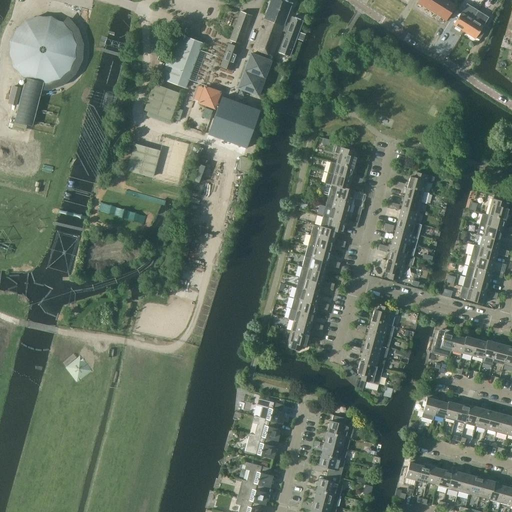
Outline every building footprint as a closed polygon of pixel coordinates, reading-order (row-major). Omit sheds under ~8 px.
[(281,31),(283,32),(285,27),(283,27),(285,23),(292,3),(282,0),(270,0),(238,88),(257,95),(281,31)] [(426,9),(432,0),(418,0),(417,3),(426,9)] [(435,15),(444,0),(432,0),(426,9),(435,15)] [(445,21),(455,5),(447,0),(444,0),(435,15),(445,21)] [(464,33),(472,20),(476,14),(467,9),(464,14),(461,13),(453,26),(464,33)] [(240,12),(230,40),(241,45),(251,17),(240,12)] [(290,24),(285,23),(283,27),(285,27),(283,32),(286,33),(279,53),(289,57),(295,40),(302,42),(304,35),(298,33),(302,21),(292,18),(290,24)] [(483,27),(472,20),(464,33),(475,40),(476,39),(479,41),(483,34),(480,32),(483,27)] [(185,89),(185,88),(202,43),(177,34),(160,80),(185,89)] [(231,71),(240,48),(228,44),(220,67),(231,71)] [(32,127),(43,83),(26,79),(14,123),(32,127)] [(153,84),(144,112),(171,121),(180,94),(153,84)] [(12,86),(8,103),(17,105),(21,88),(12,86)] [(222,123),(242,129),(247,109),(228,104),(222,123)] [(177,109),(173,119),(179,121),(183,111),(177,109)] [(193,128),(204,131),(208,119),(198,115),(193,128)] [(154,177),(161,149),(134,142),(127,170),(154,177)] [(352,151),(340,147),(336,146),(335,153),(338,154),(336,164),(353,169),(356,158),(351,156),(352,151)] [(350,179),(353,169),(336,164),(330,162),(331,163),(329,166),(328,170),(328,173),(327,173),(350,179)] [(410,176),(407,187),(424,192),(427,182),(432,184),(434,177),(416,172),(415,178),(410,176)] [(348,189),(350,179),(327,173),(328,173),(326,176),(325,180),(325,183),(324,183),(324,184),(331,186),(337,187),(337,186),(348,189)] [(354,191),(348,189),(337,186),(337,187),(331,186),(328,195),(351,202),(354,191)] [(424,192),(407,187),(404,198),(421,203),(424,192)] [(349,212),(351,202),(328,195),(325,206),(349,212)] [(421,203),(404,198),(401,208),(418,213),(421,203)] [(492,199),(488,215),(505,220),(508,209),(507,209),(508,203),(492,199)] [(470,202),(468,210),(475,211),(477,204),(470,202)] [(109,212),(111,206),(103,203),(101,209),(109,212)] [(349,212),(325,206),(319,204),(316,214),(323,216),(328,218),(346,223),(349,212)] [(418,213),(401,208),(398,219),(416,223),(418,213)] [(505,220),(488,215),(482,214),(479,224),(502,230),(505,220)] [(346,223),(328,218),(323,216),(320,226),(319,226),(326,228),(336,231),(336,232),(343,234),(346,223)] [(416,223),(398,219),(395,229),(418,236),(421,225),(416,223)] [(500,241),(502,230),(479,224),(476,234),(482,236),(500,241)] [(333,242),(336,232),(336,231),(326,228),(319,226),(313,225),(310,235),(333,242)] [(418,236),(395,229),(392,240),(416,246),(418,236)] [(331,252),(333,242),(310,235),(310,236),(311,236),(309,239),(308,242),(309,246),(308,245),(307,246),(331,252)] [(497,251),(500,241),(482,236),(479,246),(497,251)] [(416,246),(392,240),(390,250),(413,256),(416,246)] [(497,251),(479,246),(474,245),(471,256),(494,262),(497,251)] [(115,246),(114,254),(124,256),(126,248),(115,246)] [(328,263),(331,252),(307,246),(305,256),(328,263)] [(413,256),(390,250),(387,261),(404,265),(410,267),(413,256)] [(325,273),(328,263),(305,256),(302,267),(325,273)] [(491,272),(494,262),(471,256),(468,266),(491,272)] [(404,265),(387,261),(384,271),(389,273),(388,278),(400,282),(404,265)] [(488,283),(491,272),(468,266),(465,276),(488,283)] [(322,284),(325,273),(302,267),(299,277),(322,284)] [(162,275),(156,280),(160,285),(166,281),(162,275)] [(485,293),(488,283),(465,276),(462,287),(485,293)] [(319,294),(322,284),(299,277),(296,288),(319,294)] [(483,304),(485,293),(462,287),(459,298),(483,304)] [(317,304),(319,294),(296,288),(293,298),(317,304)] [(314,315),(317,304),(293,298),(291,309),(314,315)] [(398,310),(396,310),(380,305),(379,311),(374,310),(371,320),(392,326),(394,316),(395,317),(397,315),(398,310)] [(311,325),(314,315),(291,309),(288,319),(294,321),(311,325)] [(392,326),(371,320),(368,331),(390,337),(391,337),(394,327),(392,326)] [(308,336),(311,325),(294,321),(291,331),(308,336)] [(450,350),(455,335),(450,334),(451,331),(445,329),(444,332),(438,331),(433,352),(449,357),(450,350)] [(305,347),(308,336),(291,331),(286,347),(293,349),(298,351),(300,345),(305,347)] [(390,337),(368,331),(365,341),(388,348),(388,347),(387,347),(389,344),(390,340),(390,337)] [(461,353),(466,335),(461,333),(460,336),(455,335),(450,350),(461,353)] [(471,356),(476,339),(471,338),(472,336),(466,335),(461,353),(471,356)] [(482,359),(487,340),(482,339),(481,341),(476,339),(471,356),(482,359)] [(493,362),(498,343),(487,340),(482,359),(493,362)] [(388,348),(365,341),(362,352),(384,358),(386,355),(387,351),(387,348),(388,348)] [(503,365),(508,346),(498,343),(493,362),(503,365)] [(511,366),(511,347),(508,346),(503,365),(511,366)] [(286,347),(285,354),(291,356),(293,349),(286,347)] [(384,358),(362,352),(359,362),(383,368),(385,358),(384,358)] [(378,385),(383,368),(359,362),(357,373),(362,374),(360,380),(365,381),(378,385)] [(357,379),(355,387),(358,390),(362,391),(365,381),(360,380),(357,379)] [(433,415),(438,400),(433,399),(434,396),(428,394),(423,413),(433,415)] [(261,407),(259,417),(278,422),(278,423),(282,424),(285,412),(281,411),(283,405),(258,398),(257,405),(261,407)] [(444,418),(449,400),(443,398),(443,401),(438,400),(433,415),(444,418)] [(454,421),(459,404),(454,403),(455,401),(449,400),(444,418),(454,421)] [(465,424),(470,405),(464,404),(464,406),(459,404),(454,421),(465,424)] [(475,427),(480,408),(470,405),(465,424),(475,427)] [(486,430),(491,411),(480,408),(475,427),(486,430)] [(496,432),(501,414),(491,411),(486,430),(496,432)] [(507,435),(511,417),(501,414),(496,432),(507,435)] [(330,421),(327,432),(350,438),(353,427),(345,425),(346,419),(333,415),(331,421),(330,421)] [(277,428),(278,423),(278,422),(259,417),(254,416),(252,423),(257,424),(254,435),(274,440),(273,440),(277,441),(280,429),(277,428)] [(350,438),(327,432),(324,443),(347,449),(350,438)] [(272,446),(273,440),(274,440),(254,435),(249,433),(245,451),(273,459),(276,447),(272,446)] [(347,449),(324,443),(321,454),(344,460),(347,449)] [(340,477),(344,460),(321,454),(318,466),(328,468),(326,474),(340,477)] [(415,464),(416,462),(416,461),(410,459),(405,478),(416,480),(420,465),(415,464)] [(249,470),(246,481),(266,486),(266,487),(269,488),(272,476),(269,475),(270,468),(246,462),(244,469),(249,470)] [(426,483),(431,465),(426,463),(425,466),(420,465),(416,480),(426,483)] [(437,486),(441,469),(437,468),(437,466),(431,465),(426,483),(437,486)] [(447,489),(452,470),(447,469),(446,471),(441,469),(437,486),(447,489)] [(458,492),(463,473),(452,470),(447,489),(458,492)] [(468,494),(473,476),(463,473),(458,492),(468,494)] [(338,483),(340,477),(326,474),(325,480),(319,478),(316,490),(339,496),(342,484),(338,483)] [(479,497),(484,479),(473,476),(468,494),(479,497)] [(264,492),(266,487),(266,486),(246,481),(241,479),(237,497),(241,498),(261,504),(264,505),(268,493),(264,492)] [(489,500),(494,482),(484,479),(479,497),(489,500)] [(500,503),(504,486),(499,485),(500,483),(494,482),(489,500),(500,503)] [(510,506),(511,498),(511,486),(509,486),(509,487),(504,486),(500,503),(510,506)] [(339,496),(316,490),(313,501),(337,507),(339,496)] [(259,510),(261,504),(241,498),(237,497),(235,504),(240,505),(237,511),(262,511),(263,511),(259,510)] [(335,511),(337,507),(313,501),(310,511),(311,511),(335,511)]
